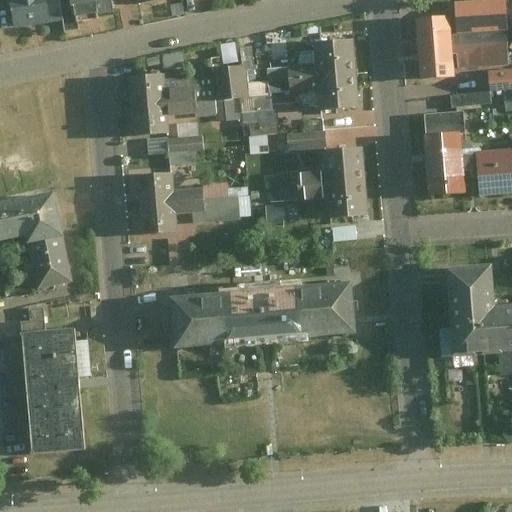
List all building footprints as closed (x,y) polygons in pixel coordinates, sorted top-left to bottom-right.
[(51,19),(48,0),(13,0),(17,23),(51,19)] [(72,0),(76,17),(126,9),(124,0),(72,0)] [(433,7),(434,18),(434,36),(501,33),(499,0),(461,0),(462,6),(433,7)] [(398,20),(400,46),(435,45),(434,36),(434,18),(398,20)] [(502,67),(501,33),(434,36),(435,45),(436,70),(502,67)] [(435,45),(400,46),(401,81),(436,79),(436,70),(435,45)] [(346,85),(343,46),(296,50),(299,77),(272,79),(273,91),(346,85)] [(218,67),(198,70),(201,90),(221,88),(222,95),(259,91),(255,52),(217,56),(218,67)] [(201,90),(198,70),(177,72),(176,63),(132,68),(137,110),(174,106),(202,104),(201,90)] [(511,88),(511,69),(484,72),(486,91),(511,88)] [(346,85),(273,91),(274,108),(302,105),(304,128),(350,124),(346,85)] [(177,131),(174,106),(137,110),(139,135),(177,131)] [(272,133),(284,132),(283,121),(253,122),(254,153),(273,152),(272,133)] [(441,122),(414,123),(418,197),(459,194),(458,176),(457,157),(444,158),(441,122)] [(199,151),(207,150),(205,137),(171,142),(174,165),(200,161),(199,151)] [(511,153),(457,157),(458,176),(477,175),(478,193),(511,191),(511,153)] [(350,194),(348,159),(306,160),(307,183),(280,184),(280,197),(350,194)] [(149,232),(182,229),(181,215),(212,212),(209,184),(180,187),(178,170),(144,174),(149,232)] [(76,283),(59,190),(0,200),(0,244),(33,238),(42,289),(76,283)] [(351,227),(350,194),(280,197),(281,211),(309,209),(310,229),(351,227)] [(491,263),(446,267),(448,305),(451,350),(473,348),(511,345),(511,303),(494,305),(491,263)] [(360,281),(178,294),(180,322),(182,349),(270,342),(364,335),(361,306),(360,281)] [(80,326),(25,330),(33,453),(87,450),(80,326)]
